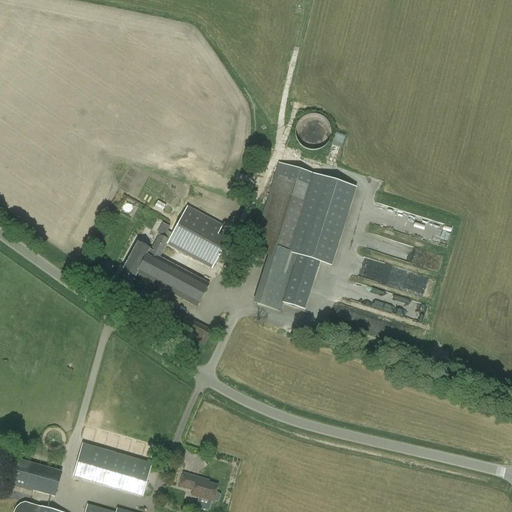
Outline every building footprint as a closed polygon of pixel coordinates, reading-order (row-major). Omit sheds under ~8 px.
[(307,116),(307,143),(328,143),(327,116),(307,116)] [(335,130),(333,138),(343,140),(345,132),(335,130)] [(282,307),(306,314),(321,264),(331,267),(356,188),(279,165),(252,252),(271,258),(257,306),(281,313),(282,307)] [(150,252),(148,251),(149,250),(137,243),(122,271),(134,277),(135,276),(196,309),(209,285),(160,257),(166,246),(211,270),(227,241),(217,235),(222,226),(187,207),(172,234),(167,232),(164,238),(159,236),(150,252)] [(365,317),(366,311),(340,305),(336,322),(357,327),(360,316),(365,317)] [(170,309),(162,324),(204,347),(212,332),(170,309)] [(151,465),(82,444),(72,478),(142,498),(151,465)] [(12,458),(5,483),(3,489),(13,492),(15,485),(54,497),(61,473),(12,458)] [(191,496),(198,498),(196,507),(197,509),(207,511),(209,511),(211,502),(212,502),(217,486),(195,480),(196,478),(183,474),(179,487),(192,491),(191,496)] [(56,511),(29,505),(24,503),(20,505),(16,508),(14,511),(56,511)]
